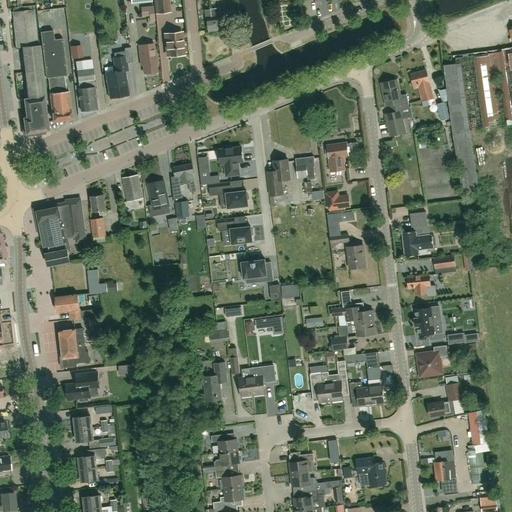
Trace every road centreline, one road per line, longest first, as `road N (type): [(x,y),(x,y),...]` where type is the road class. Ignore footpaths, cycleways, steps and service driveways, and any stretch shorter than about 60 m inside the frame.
road 1 (unclassified): [(406,420),(358,64)]
road 2 (tertiary): [(50,511),(24,339),(15,205)]
road 3 (unclassified): [(15,205),(253,109)]
road 4 (residential): [(270,511),(271,443),(406,420)]
road 5 (residential): [(8,155),(199,81)]
road 6 (residential): [(253,109),(269,250)]
road 7 (residential): [(272,40),(386,0)]
